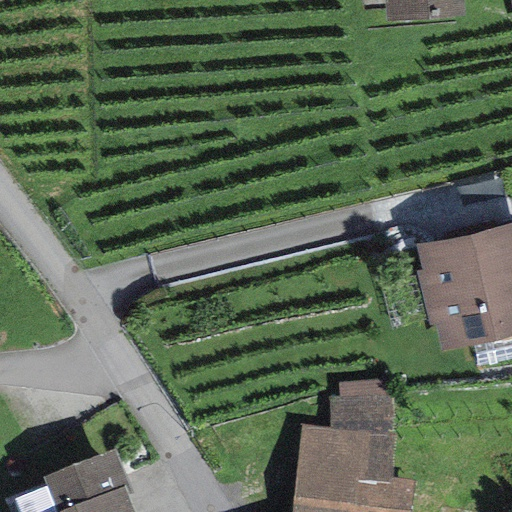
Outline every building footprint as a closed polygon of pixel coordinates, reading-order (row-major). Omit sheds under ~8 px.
[(462,17),(460,0),(385,0),(387,21),(462,17)] [(434,325),(440,353),(511,336),(511,223),(418,246),(424,272),(417,274),(430,326),(434,325)] [(410,511),(414,481),(392,478),(391,380),(337,385),(339,397),(328,397),(329,429),(302,425),(292,511),(410,511)] [(42,479),(55,511),(66,511),(124,489),(127,497),(132,495),(114,450),(42,479)] [(66,511),(133,511),(127,497),(124,489),(66,511)]
